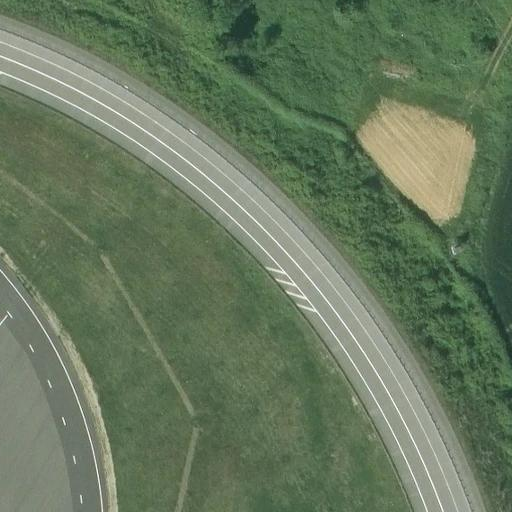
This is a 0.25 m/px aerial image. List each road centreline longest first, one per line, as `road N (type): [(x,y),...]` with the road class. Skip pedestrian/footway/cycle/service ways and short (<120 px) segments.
road 1 (unknown): [(0,47),(163,135),(289,244),(391,380),(449,511)]
road 2 (unknown): [(0,294),(63,405),(88,511)]
